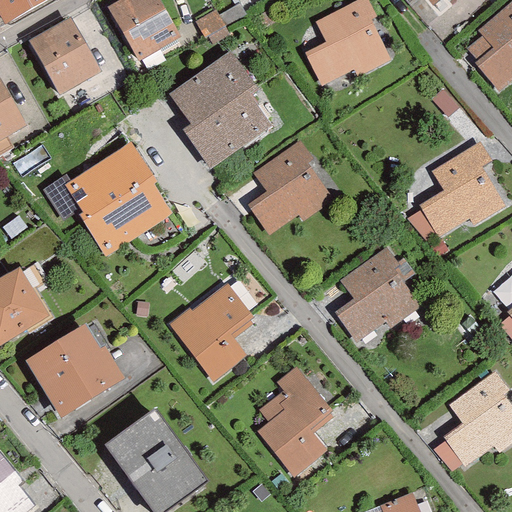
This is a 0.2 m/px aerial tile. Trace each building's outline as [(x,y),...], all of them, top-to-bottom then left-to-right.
[(0,0),(0,8),(6,19),(39,0),(0,0)] [(138,59),(176,37),(154,0),(133,0),(112,12),(138,59)] [(218,0),(212,4),(225,27),(247,16),(238,0),(218,0)] [(322,81),(381,51),(365,19),(371,16),(365,3),(322,25),(334,47),(311,58),(322,81)] [(205,38),(225,27),(212,4),(192,15),(205,38)] [(511,6),(482,32),(499,51),(481,67),(497,85),(511,72),(511,6)] [(59,92),(96,71),(70,24),(33,45),(59,92)] [(209,163),(262,126),(240,94),(248,88),(229,60),(176,97),(199,130),(190,135),(209,163)] [(0,132),(3,131),(20,122),(0,87),(0,132)] [(55,121),(68,114),(59,97),(46,105),(55,121)] [(0,155),(13,148),(3,131),(0,132),(0,155)] [(304,214),(323,201),(298,165),(306,160),(299,148),(259,176),(271,194),(255,206),(270,229),(300,208),(304,214)] [(106,249),(160,214),(142,187),(150,182),(130,151),(73,188),(92,219),(88,221),(106,249)] [(437,233),(494,196),(476,168),(483,163),(476,151),(437,175),(449,194),(423,210),(437,233)] [(18,276),(65,246),(45,223),(0,254),(0,262),(13,279),(18,276)] [(388,321),(412,303),(388,270),(392,267),(383,254),(347,281),(362,302),(341,317),(351,330),(380,310),(388,321)] [(0,342),(44,317),(18,276),(13,279),(0,287),(0,342)] [(245,318),(226,291),(191,317),(189,315),(175,325),(212,377),(240,356),(223,334),(245,318)] [(62,416),(116,383),(84,331),(30,364),(62,416)] [(294,472),(321,451),(304,429),(326,412),(296,373),(283,383),(294,398),(285,406),(290,412),(264,433),(294,472)] [(496,445),(511,433),(511,416),(496,395),(501,391),(491,379),(455,405),(470,426),(449,441),(460,455),(488,434),(496,445)] [(153,511),(161,511),(203,483),(154,414),(107,448),(153,511)] [(0,511),(18,511),(27,505),(13,487),(19,482),(0,458),(0,511)] [(414,511),(410,499),(385,509),(386,511),(414,511)]
